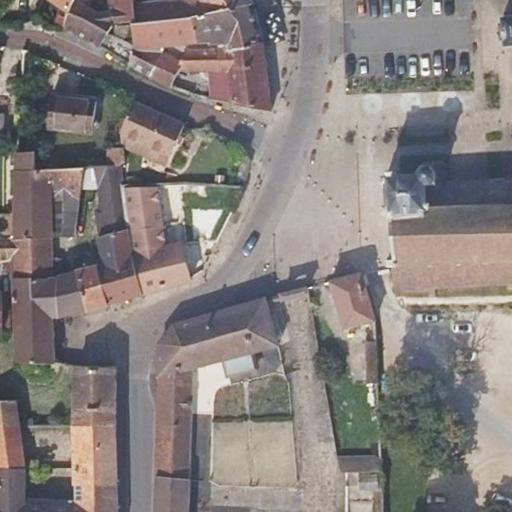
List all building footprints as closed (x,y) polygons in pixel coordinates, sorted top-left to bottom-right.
[(49,0),(60,7),(71,14),(79,0),(49,0)] [(111,31),(114,34),(113,24),(132,23),(131,5),(130,0),(79,0),(71,14),(68,20),(62,29),(84,36),(101,47),(111,31)] [(165,0),(131,5),(132,23),(199,16),(251,5),(254,4),(251,0),(165,0)] [(159,60),(164,51),(166,47),(211,43),(264,39),(251,5),(199,16),(132,23),(135,46),(138,47),(129,63),(136,67),(150,75),(159,60)] [(71,14),(60,7),(56,15),(68,20),(71,14)] [(511,16),(502,18),(505,47),(511,46),(511,16)] [(105,49),(114,34),(111,31),(101,47),(103,48),(105,49)] [(138,47),(135,46),(114,34),(105,49),(129,63),(138,47)] [(183,50),(181,71),(229,72),(230,86),(220,86),(221,102),(227,103),(271,111),(264,39),(211,43),(211,47),(183,50)] [(183,50),(164,51),(159,60),(181,71),(183,50)] [(172,87),(181,71),(159,60),(150,75),(172,87)] [(99,112),(58,94),(45,121),(86,140),(99,112)] [(170,156),(185,123),(132,101),(119,129),(121,144),(139,142),(170,156)] [(107,148),(108,169),(124,169),(121,148),(107,148)] [(236,169),(248,174),(252,160),(240,150),(236,169)] [(53,237),(75,236),(78,208),(83,170),(34,170),(34,153),(18,153),(18,169),(14,169),(14,238),(53,237)] [(511,179),(439,181),(438,172),(433,167),(422,168),(419,172),(419,176),(397,177),(397,173),(387,172),(388,177),(381,178),(382,185),(388,186),(389,206),(382,209),(383,216),(389,216),(389,220),(394,220),(396,264),(394,268),(394,286),(395,294),(435,293),(435,289),(507,287),(507,291),(511,290),(511,179)] [(97,237),(103,236),(130,229),(130,228),(123,185),(126,185),(124,169),(108,169),(96,170),(99,194),(101,213),(96,213),(97,237)] [(243,188),(248,174),(236,169),(231,187),(243,188)] [(83,170),(78,208),(87,207),(87,202),(93,201),(92,194),(99,194),(96,170),(83,170)] [(192,282),(191,276),(181,242),(163,247),(154,186),(135,185),(126,185),(123,185),(130,228),(130,229),(133,255),(144,297),(192,282)] [(130,229),(103,236),(97,237),(97,264),(108,306),(144,297),(133,255),(130,229)] [(15,363),(57,365),(54,320),(87,311),(77,270),(54,277),(53,246),(53,237),(14,238),(0,237),(0,292),(3,292),(13,292),(15,363)] [(87,311),(108,306),(97,264),(77,270),(87,311)] [(362,276),(329,285),(341,331),(375,323),(362,276)] [(193,369),(225,361),(251,354),(278,347),(267,301),(199,319),(172,326),(158,338),(151,511),(189,511),(190,485),(193,369)] [(364,375),(375,375),(375,342),(364,342),(364,375)] [(255,369),(251,354),(225,361),(229,377),(255,369)] [(117,368),(75,366),(73,425),(74,425),(116,426),(117,368)] [(375,384),(375,375),(364,375),(363,384),(375,384)] [(0,401),(0,423),(21,424),(18,401),(0,401)] [(0,511),(118,511),(116,426),(74,425),(74,501),(24,499),(27,469),(21,424),(0,423),(0,511)] [(356,472),(376,472),(376,459),(337,460),(340,473),(356,472)] [(358,491),(377,491),(376,472),(356,472),(358,491)]
